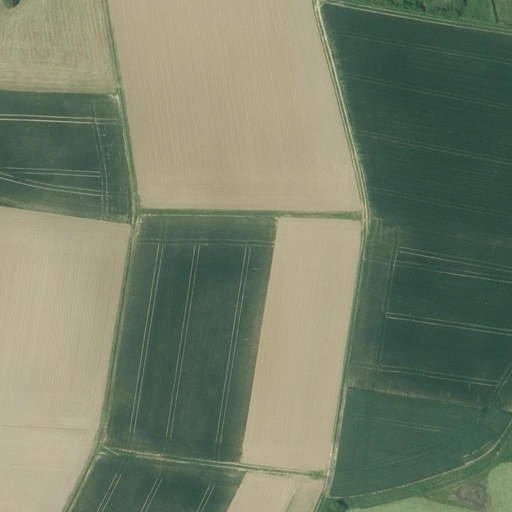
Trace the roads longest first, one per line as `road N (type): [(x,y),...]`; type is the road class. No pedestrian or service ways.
road 1 (track): [(104,0),(134,211),(95,448),(65,511)]
road 2 (track): [(327,481),(95,448)]
road 3 (track): [(367,218),(134,211)]
road 4 (track): [(324,0),(511,33)]
road 5 (track): [(130,232),(3,216)]
